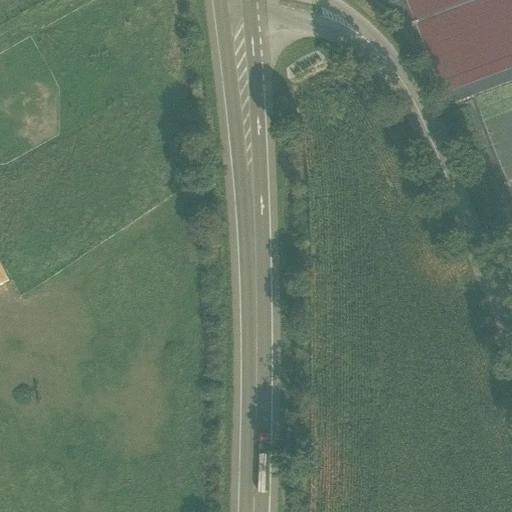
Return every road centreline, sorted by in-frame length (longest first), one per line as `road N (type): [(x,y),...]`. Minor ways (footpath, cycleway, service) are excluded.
road 1 (secondary): [(252,511),(255,289),(237,2)]
road 2 (residential): [(511,336),(407,96),(370,38),(316,7),(237,2)]
